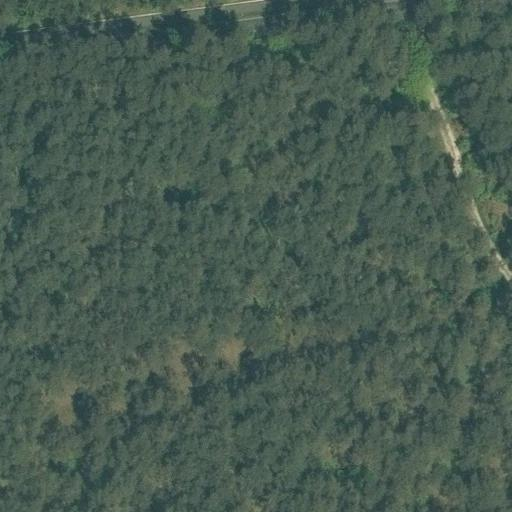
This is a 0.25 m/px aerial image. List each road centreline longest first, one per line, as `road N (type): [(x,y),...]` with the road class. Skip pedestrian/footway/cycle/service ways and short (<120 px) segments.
road 1 (tertiary): [(485,0),(0,63)]
road 2 (track): [(511,282),(481,236),(406,9)]
